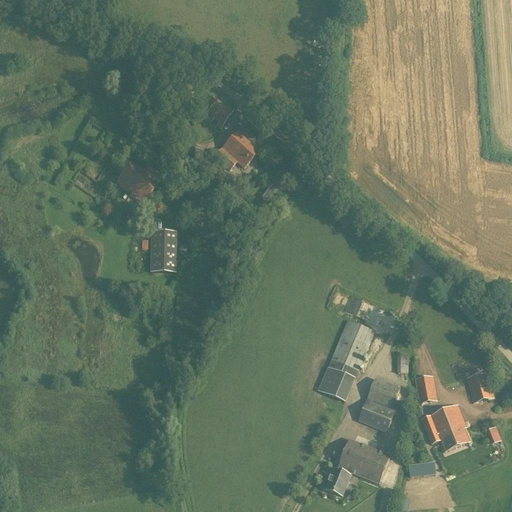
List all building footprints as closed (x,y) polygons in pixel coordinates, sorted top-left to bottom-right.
[(205,120),(220,130),(232,112),(217,102),(205,120)] [(259,152),(237,133),(213,160),(229,173),(237,164),(244,170),(259,152)] [(157,152),(166,161),(173,154),(164,145),(157,152)] [(116,185),(131,195),(129,197),(143,206),(163,175),(148,165),(143,172),(130,163),(116,185)] [(274,178),(283,185),(285,182),(288,184),(294,175),(293,174),(294,173),(283,165),(274,178)] [(187,201),(178,221),(203,233),(212,213),(187,201)] [(231,224),(222,233),(236,246),(245,236),(231,224)] [(149,275),(176,275),(177,234),(150,233),(149,275)] [(375,333),(347,323),(318,393),(345,404),(375,333)] [(397,355),(397,375),(408,375),(408,354),(397,355)] [(487,375),(467,380),(474,406),(494,400),(487,375)] [(416,381),(420,406),(437,403),(432,378),(416,381)] [(375,381),(358,424),(386,435),(396,412),(392,411),(401,390),(375,381)] [(432,446),(440,443),(445,454),(470,444),(465,433),(467,432),(458,408),(422,422),(432,446)] [(497,428),(487,432),(493,446),(503,441),(497,428)] [(350,442),(337,471),(379,487),(391,457),(388,456),(377,453),(350,442)] [(436,476),(434,464),(409,467),(411,479),(436,476)] [(326,492),(342,498),(351,478),(334,471),(326,492)] [(403,499),(401,511),(405,511),(409,511),(412,500),(403,499)]
